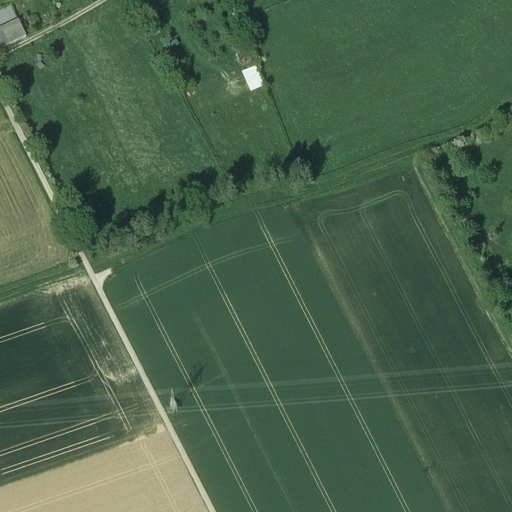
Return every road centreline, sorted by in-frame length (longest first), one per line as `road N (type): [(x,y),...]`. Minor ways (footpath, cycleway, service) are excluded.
road 1 (track): [(511,351),(409,162),(325,197),(202,227),(92,280)]
road 2 (track): [(0,99),(211,511)]
